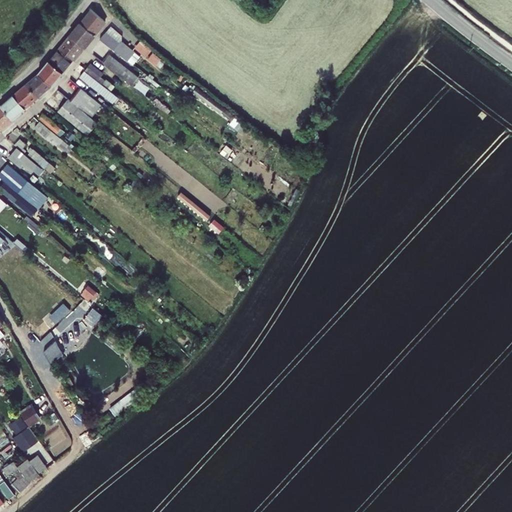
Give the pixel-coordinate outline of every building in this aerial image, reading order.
[(111,19),(96,7),(84,20),(99,33),(111,19)] [(84,20),(74,33),(89,46),(99,33),(84,20)] [(116,38),(109,32),(105,36),(113,42),(112,43),(126,54),(133,45),(119,34),(116,38)] [(89,46),(74,33),(64,45),(79,58),(89,46)] [(141,40),(136,47),(148,56),(153,49),(141,40)] [(68,70),(79,58),(64,45),(53,58),(68,70)] [(114,54),(108,61),(134,82),(138,85),(144,77),(114,54)] [(68,70),(53,58),(42,71),(58,83),(68,70)] [(92,68),(109,82),(112,78),(95,64),(92,68)] [(104,87),(109,82),(92,68),(87,73),(104,87)] [(43,96),(58,83),(42,71),(30,81),(43,96)] [(17,92),(30,106),(43,96),(30,81),(17,92)] [(109,82),(104,87),(114,95),(119,90),(109,82)] [(107,102),(87,86),(76,99),(96,115),(107,102)] [(17,92),(4,103),(17,118),(30,106),(17,92)] [(102,120),(96,115),(76,99),(74,97),(65,108),(93,131),(102,120)] [(17,118),(4,103),(0,106),(0,122),(4,128),(17,118)] [(49,111),(45,116),(61,129),(65,125),(49,111)] [(55,137),(61,130),(45,118),(39,125),(55,137)] [(25,135),(21,141),(27,146),(26,147),(30,150),(32,148),(28,145),(32,141),(25,135)] [(34,171),(42,161),(30,150),(26,147),(24,145),(15,156),(34,171)] [(33,151),(46,161),(50,156),(37,145),(33,151)] [(54,193),(15,161),(4,174),(43,206),(54,193)] [(43,208),(9,180),(4,187),(38,215),(43,208)] [(100,290),(92,283),(87,289),(88,289),(95,296),(100,290)] [(95,296),(88,289),(85,293),(92,299),(95,296)] [(52,315),(59,322),(73,309),(66,301),(52,315)] [(45,348),(52,360),(65,353),(58,340),(45,348)] [(0,359),(12,377),(18,372),(0,345),(0,359)] [(37,404),(25,408),(31,424),(43,420),(37,404)] [(67,415),(62,405),(55,409),(61,419),(67,415)] [(26,450),(41,438),(22,414),(11,423),(19,433),(15,436),(26,450)] [(42,425),(35,429),(47,446),(54,441),(42,425)] [(38,453),(46,464),(49,461),(41,451),(38,453)] [(41,467),(46,464),(38,453),(34,457),(41,467)] [(34,457),(17,470),(21,475),(28,485),(29,485),(37,479),(35,477),(44,470),(41,467),(34,457)] [(28,485),(21,475),(13,481),(20,491),(28,485)] [(11,484),(5,488),(14,499),(19,495),(11,484)] [(0,489),(0,505),(2,507),(9,502),(0,489)]
